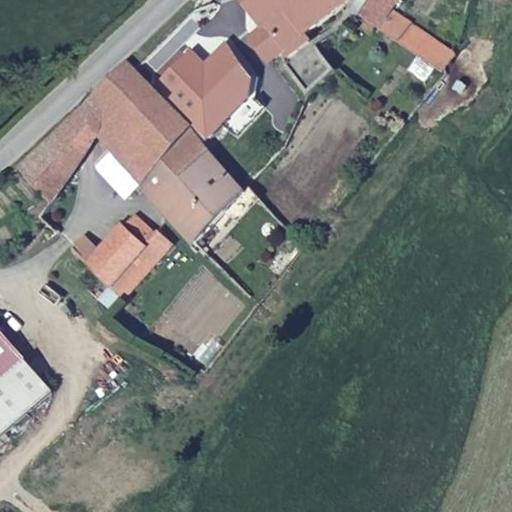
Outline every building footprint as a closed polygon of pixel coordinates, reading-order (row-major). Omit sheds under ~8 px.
[(358,0),(250,0),(269,24),(256,36),(275,59),(282,51),(314,92),(344,67),(336,57),(326,44),(317,33),(358,0)] [(372,45),(393,13),(373,1),(372,0),(368,0),(364,6),(351,28),(342,22),(326,44),(336,57),(357,35),(372,45)] [(210,137),(262,90),(261,72),(236,43),(175,101),(210,137)] [(196,131),(131,59),(95,96),(122,121),(105,142),(114,150),(110,154),(147,185),(156,176),(196,131)] [(59,195),(105,142),(122,121),(95,96),(23,163),(59,195)] [(177,194),(215,151),(196,131),(156,176),(177,194)] [(208,244),(258,192),(215,151),(177,194),(165,207),(208,244)] [(163,234),(140,214),(128,228),(151,248),(163,234)] [(112,290),(151,248),(128,228),(125,225),(87,264),(112,290)] [(0,441),(58,395),(0,324),(0,441)]
